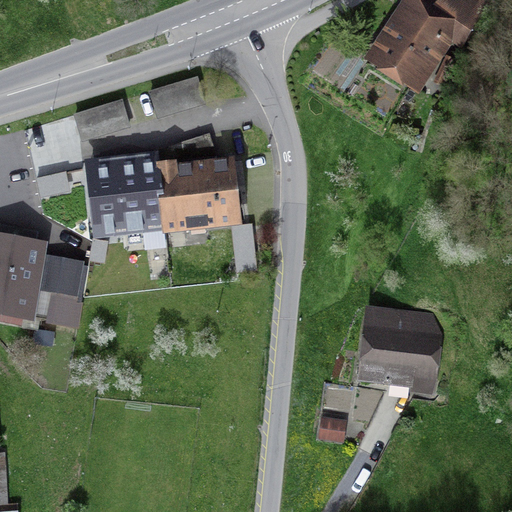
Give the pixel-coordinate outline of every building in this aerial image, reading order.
[(401,0),(365,58),(413,87),(449,29),(402,0),(401,0)] [(192,74),(145,89),(153,115),(200,99),(192,74)] [(118,97),(70,111),(78,138),(126,124),(118,97)] [(231,149),(83,165),(91,234),(239,219),(231,149)] [(41,237),(0,229),(0,311),(27,316),(41,237)] [(437,317),(360,304),(349,372),(426,385),(437,317)]
